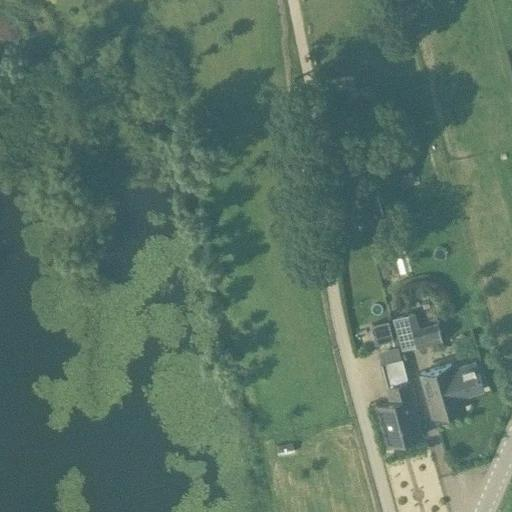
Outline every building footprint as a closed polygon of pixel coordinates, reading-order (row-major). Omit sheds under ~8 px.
[(353,98),(324,104),(326,116),(332,114),(335,130),(358,125),(353,98)] [(346,164),(350,179),(366,174),(363,160),(346,164)] [(443,272),(470,265),(460,225),(433,232),(443,272)] [(393,319),(401,350),(442,339),(437,323),(419,328),(415,313),(393,319)] [(387,321),(372,325),(377,344),(393,340),(387,321)] [(422,435),(412,399),(415,398),(410,380),(408,381),(402,359),(381,364),(387,387),(385,387),(389,401),(377,404),(388,444),(422,435)] [(421,373),(434,417),(464,408),(460,395),(483,388),(475,362),(452,368),(451,364),(421,373)] [(278,455),(294,452),(292,434),(275,436),(278,455)]
